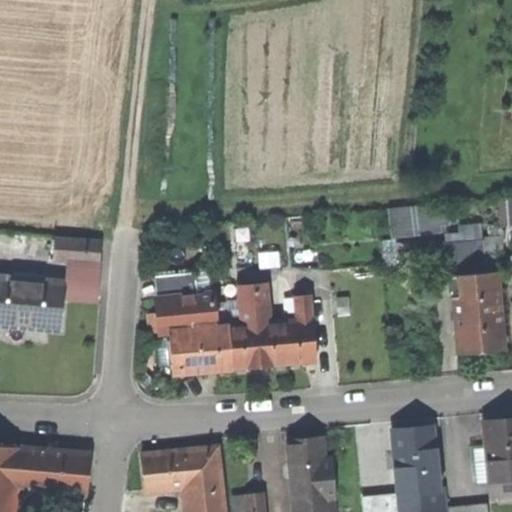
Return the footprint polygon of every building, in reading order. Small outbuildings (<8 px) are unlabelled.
[(390,213),(392,240),(443,235),(443,227),(450,226),(448,208),(390,213)] [(449,280),(497,276),(495,259),(486,259),(483,228),(460,229),(461,237),(446,238),(449,280)] [(103,243),(56,239),(54,264),(101,267),(103,243)] [(449,280),(456,357),(506,352),(500,275),(497,276),(449,280)] [(0,330),(62,335),(67,281),(0,276),(0,330)] [(232,326),(236,374),(321,368),(315,292),(291,294),(293,320),(274,321),(271,285),(238,288),(241,326),(232,326)] [(169,332),(220,327),(217,294),(155,299),(159,341),(169,340),(169,332)] [(220,327),(169,332),(169,340),(172,379),(236,374),(232,326),(220,327)] [(511,420),(483,424),(490,506),(511,504),(511,420)] [(400,511),(450,511),(446,492),(439,492),(434,429),(393,432),(400,511)] [(287,440),(291,511),(337,511),(334,460),(328,460),(326,437),(287,440)] [(87,500),(91,453),(0,445),(0,511),(20,511),(22,495),(87,500)] [(227,511),(220,446),(139,454),(144,497),(181,493),(183,511),(227,511)] [(266,511),(266,496),(232,500),(232,511),(266,511)]
